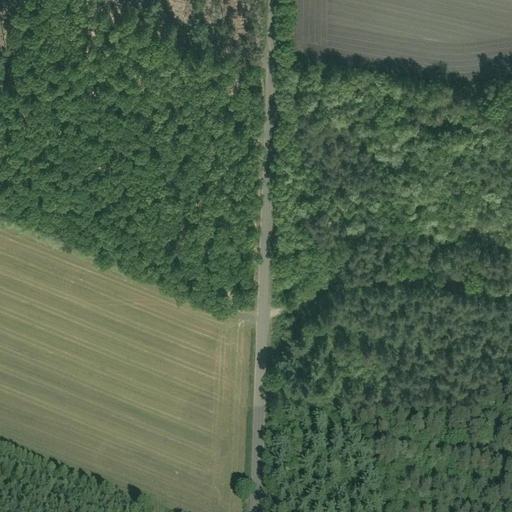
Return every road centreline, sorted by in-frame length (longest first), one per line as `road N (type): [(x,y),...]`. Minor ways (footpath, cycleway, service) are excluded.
road 1 (unclassified): [(279,0),(258,511)]
road 2 (track): [(292,306),(323,318),(342,347),(381,511)]
road 3 (track): [(365,443),(511,462)]
